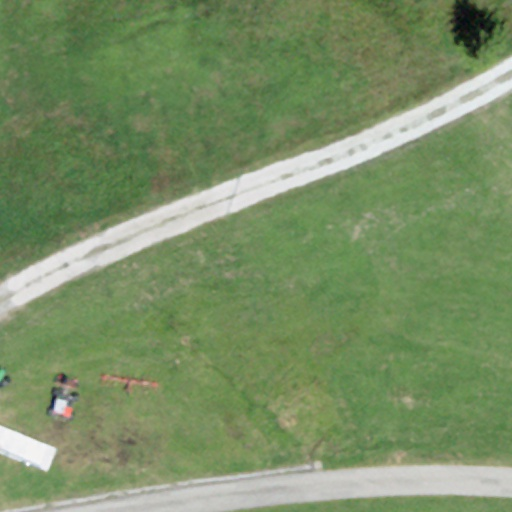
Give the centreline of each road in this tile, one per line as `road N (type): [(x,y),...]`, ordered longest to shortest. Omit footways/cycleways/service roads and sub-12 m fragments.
road 1 (track): [(0,298),(108,245),(443,111),(511,71)]
road 2 (unclassified): [(511,487),(270,489),(140,511)]
